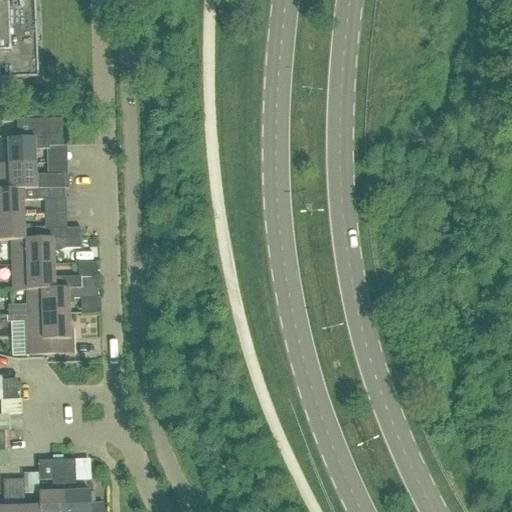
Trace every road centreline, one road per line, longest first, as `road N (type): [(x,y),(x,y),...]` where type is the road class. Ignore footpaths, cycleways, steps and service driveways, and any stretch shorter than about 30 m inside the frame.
road 1 (secondary): [(432,511),(386,411),(347,263),(339,138),(349,0)]
road 2 (secondary): [(285,0),(275,172),(285,281),(320,417),(360,511)]
road 3 (residential): [(158,511),(114,413),(101,0)]
